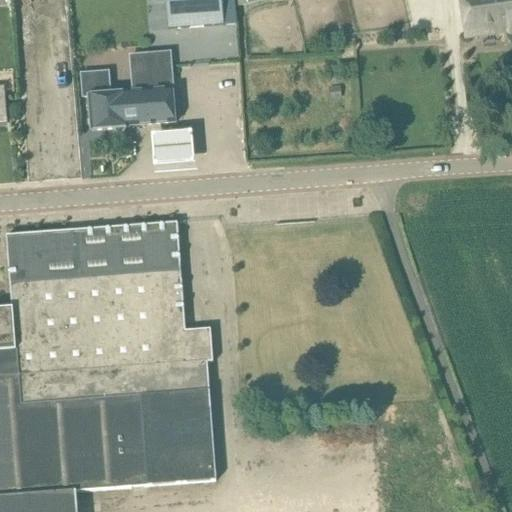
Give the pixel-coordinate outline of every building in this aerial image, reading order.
[(222,0),(165,0),(168,31),(188,29),(224,27),(222,0)] [(235,0),(236,4),(236,9),(270,0),(235,0)] [(511,0),(461,0),(467,40),(508,35),(511,38),(511,37),(511,0)] [(108,74),(81,76),(83,98),(89,98),(92,132),(128,129),(128,128),(176,124),(171,60),(171,53),(129,57),(132,94),(110,96),(108,74)] [(193,132),(157,134),(159,161),(195,159),(193,132)] [(0,511),(77,511),(76,493),(218,482),(210,365),(213,365),(210,331),(186,332),(178,225),(6,238),(12,310),(0,311),(0,511)]
